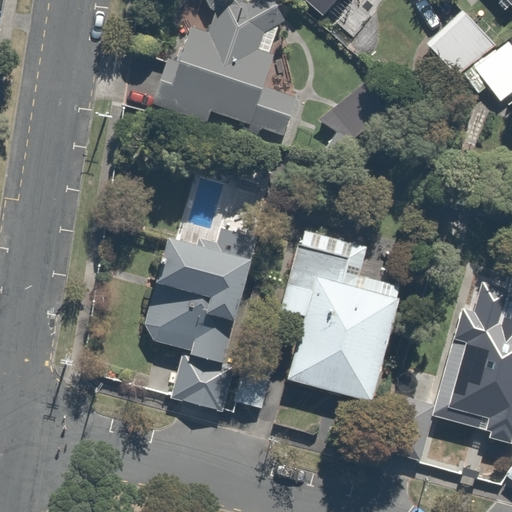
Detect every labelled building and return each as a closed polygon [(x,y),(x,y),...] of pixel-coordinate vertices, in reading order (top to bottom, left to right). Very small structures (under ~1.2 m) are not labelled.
[(170,56),(156,100),(290,142),(305,97),(269,86),(291,16),(239,0),(221,0),(211,35),(189,28),(179,59),(170,56)] [(309,0),(332,20),(348,0),(309,0)] [(472,73),(500,48),(466,9),(427,44),(462,83),(472,73)] [(500,48),(472,73),(503,108),(511,100),(511,48),(507,43),(500,48)] [(262,240),(226,229),(221,248),(173,234),(140,340),(184,354),(171,396),(228,414),(241,372),(223,366),(237,319),(247,322),(259,283),(268,286),(277,256),(259,250),(262,240)] [(371,248),(307,229),(287,312),(312,320),(294,382),(375,405),(409,288),(363,275),(371,248)] [(465,307),(436,416),(496,431),(494,438),(511,443),(511,323),(507,322),(511,304),(511,295),(483,288),(477,310),(465,307)] [(280,367),(249,357),(234,403),(264,413),(280,367)]
